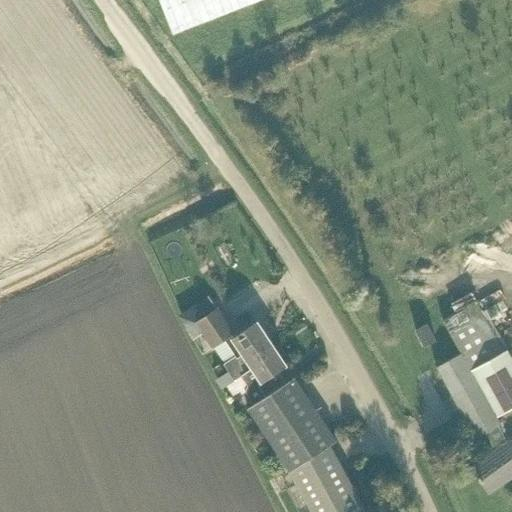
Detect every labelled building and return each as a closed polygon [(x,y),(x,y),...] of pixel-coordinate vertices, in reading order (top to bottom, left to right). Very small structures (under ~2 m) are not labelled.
[(159,0),(172,33),(257,0),(159,0)] [(192,244),(185,232),(164,243),(171,255),(192,244)] [(226,265),(229,254),(226,253),(229,243),(224,241),(220,251),(216,250),(213,261),(226,265)] [(439,356),(476,430),(505,415),(501,408),(511,402),(511,346),(480,282),(457,293),(462,303),(445,311),(462,345),(439,356)] [(198,320),(196,322),(201,329),(213,346),(224,339),(232,333),(216,308),(215,309),(198,320)] [(223,363),(228,372),(271,343),(257,321),(232,339),(242,354),(236,358),(234,356),(223,363)] [(424,346),(435,340),(426,324),(415,330),(424,346)] [(244,392),(251,402),(284,380),(277,370),(286,364),(271,343),(228,372),(215,380),(221,389),(234,380),(234,379),(240,375),(247,385),(244,392)] [(289,471),(311,511),(366,511),(333,451),(329,444),(336,440),(294,377),(286,382),(284,380),(251,402),(253,404),(247,408),(289,471)] [(495,449),(470,466),(489,493),(511,476),(511,441),(510,438),(506,441),(495,449)]
